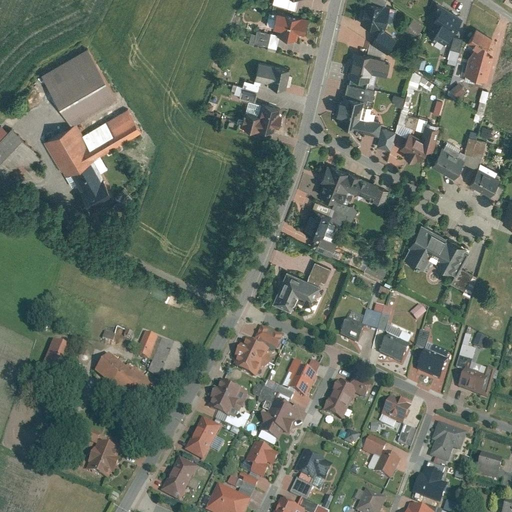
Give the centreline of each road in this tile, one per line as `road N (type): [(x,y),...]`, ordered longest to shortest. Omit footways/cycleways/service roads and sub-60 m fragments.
road 1 (residential): [(239,307),(130,498)]
road 2 (residential): [(304,129),(239,307)]
road 3 (residential): [(304,129),(426,198)]
road 4 (residential): [(336,0),(304,129)]
road 5 (residential): [(426,198),(472,225),(488,213),(467,194),(437,201)]
